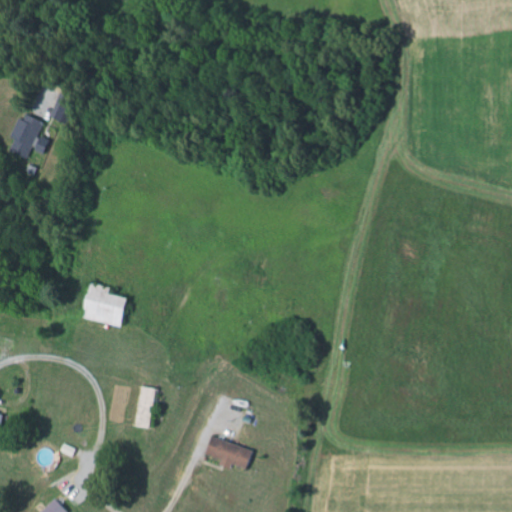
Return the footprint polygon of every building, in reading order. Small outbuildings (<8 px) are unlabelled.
[(17,138),(20,139),(15,150),(31,158),(48,122),(29,113),(17,138)] [(54,141),(43,136),(37,150),(48,155),(54,141)] [(89,318),(128,327),(135,298),(116,294),(118,287),(97,283),(89,318)] [(140,427),(158,429),(164,389),(146,386),(140,427)] [(0,441),(5,442),(10,416),(0,413),(0,441)] [(211,456),(227,461),(226,465),(238,469),(240,465),(253,470),(259,451),(217,437),(211,456)] [(73,511),(61,499),(46,511),(73,511)]
